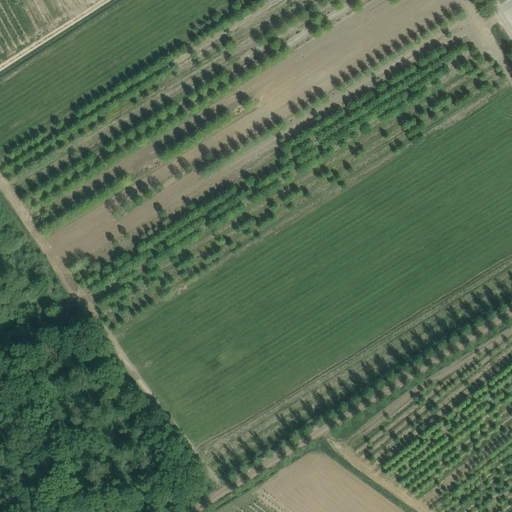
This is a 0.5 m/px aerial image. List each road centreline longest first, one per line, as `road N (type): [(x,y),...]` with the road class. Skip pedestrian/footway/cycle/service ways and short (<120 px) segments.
road 1 (track): [(511,309),(193,511)]
road 2 (track): [(317,430),(427,511)]
road 3 (track): [(0,67),(104,0)]
